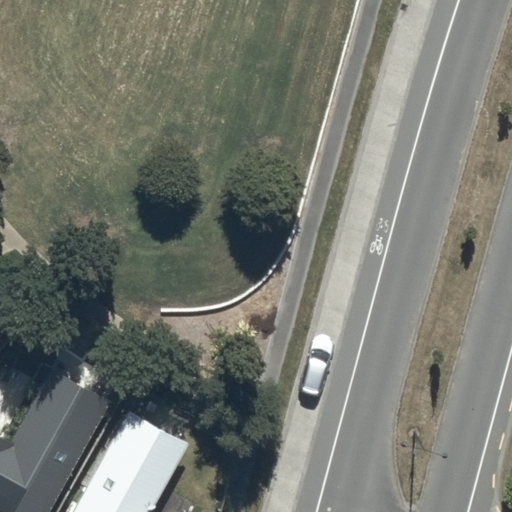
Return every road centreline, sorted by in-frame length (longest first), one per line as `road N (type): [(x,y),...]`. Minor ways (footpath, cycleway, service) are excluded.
road 1 (tertiary): [(342,511),(484,0)]
road 2 (tertiary): [(511,274),(448,511)]
